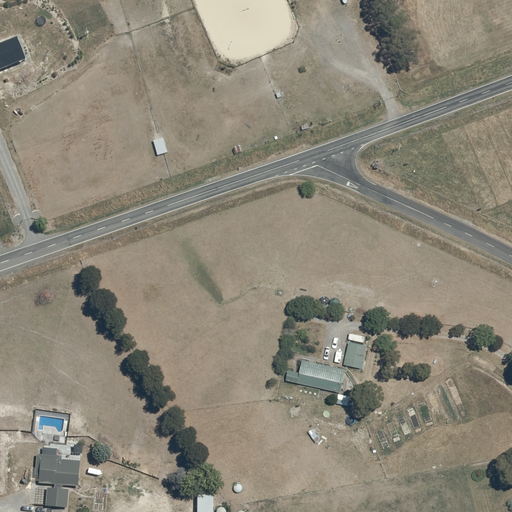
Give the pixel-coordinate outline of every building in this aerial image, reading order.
[(366,346),(349,342),(344,366),(362,369),(366,346)] [(345,370),(302,361),(299,374),(287,371),(284,381),(340,393),(345,370)] [(318,426),(307,430),(311,440),(322,435),(318,426)] [(35,484),(54,485),(54,488),(47,487),(45,507),(67,509),(68,489),(63,489),(64,486),(77,487),(79,462),(60,461),(61,450),(38,448),(35,484)] [(221,511),(221,506),(212,506),(212,497),(196,497),(196,511),(221,511)]
